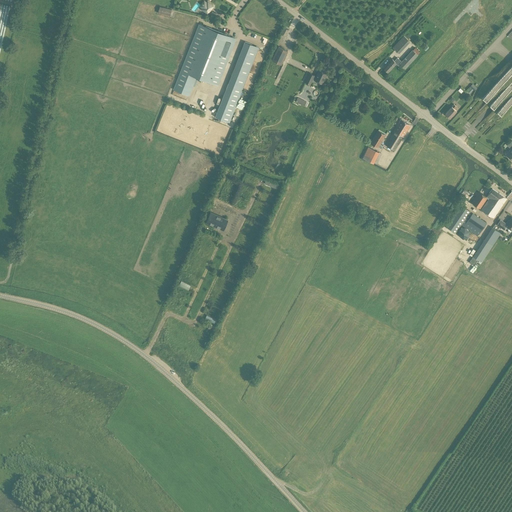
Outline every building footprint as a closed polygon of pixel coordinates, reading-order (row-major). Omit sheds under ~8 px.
[(208,15),(214,6),(208,1),(207,2),(204,0),(203,0),(199,6),(202,8),(201,9),(208,15)] [(159,6),(158,13),(171,15),(172,8),(159,6)] [(201,24),(182,70),(175,90),(189,96),(194,85),(195,86),(199,77),(218,84),(236,38),(201,24)] [(399,52),(410,41),(404,35),(393,47),(399,52)] [(245,41),(216,116),(230,122),(259,47),(245,41)] [(281,64),(288,50),(279,46),(272,60),(281,64)] [(398,58),(395,61),(392,59),(383,68),(388,72),(396,64),(399,66),(401,64),(405,68),(418,54),(412,50),(402,61),(398,58)] [(501,115),(511,103),(511,65),(482,98),(486,102),(487,101),(490,104),(490,105),(494,109),(494,108),(498,111),(497,112),(501,115)] [(322,83),(327,73),(320,69),(316,76),(314,76),(314,75),(310,73),(306,82),(310,84),(313,78),(315,79),(314,79),(322,83)] [(172,94),(170,98),(184,104),(186,100),(172,94)] [(455,109),(457,107),(454,104),(445,114),(450,118),(456,110),(455,109)] [(395,150),(410,125),(401,120),(386,144),(395,150)] [(378,147),(385,135),(378,131),(371,143),(378,147)] [(374,163),(379,151),(368,146),(363,158),(374,163)] [(266,179),(265,182),(277,188),(279,185),(266,179)] [(492,189),(487,197),(489,199),(482,210),(493,218),(507,199),(492,189)] [(472,203),(480,208),(487,198),(479,192),(472,203)] [(487,223),(472,213),(461,205),(446,227),(455,233),(461,224),(478,235),(487,223)] [(228,220),(210,212),(206,223),(223,231),(228,220)] [(511,229),(511,216),(507,225),(500,220),(497,225),(504,229),(505,227),(508,229),(509,228),(511,229)] [(483,262),(501,232),(491,226),(474,256),(483,262)] [(179,285),(189,289),(191,284),(182,280),(179,285)] [(207,314),(205,318),(215,323),(217,318),(207,314)]
